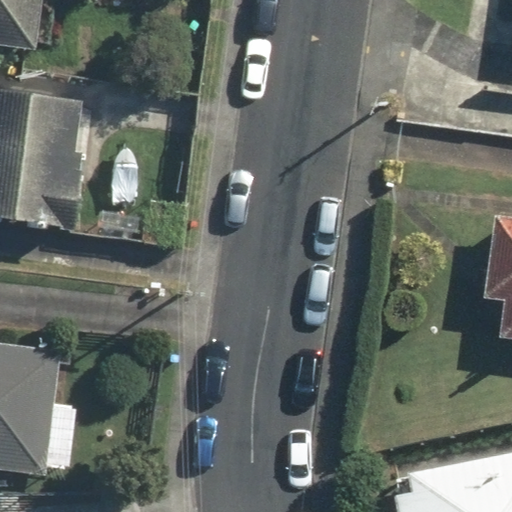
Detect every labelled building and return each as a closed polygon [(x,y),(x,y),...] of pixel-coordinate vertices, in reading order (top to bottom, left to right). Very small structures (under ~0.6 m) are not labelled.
[(0,0),(0,50),(25,54),(31,0),(0,0)] [(73,104),(0,94),(0,229),(66,239),(76,165),(65,163),(73,104)] [(511,220),(489,218),(484,291),(501,292),(497,345),(511,346),(511,220)] [(0,476),(56,482),(63,407),(45,405),(49,357),(0,352),(0,476)] [(511,511),(511,451),(404,471),(409,499),(396,501),(397,511),(511,511)]
